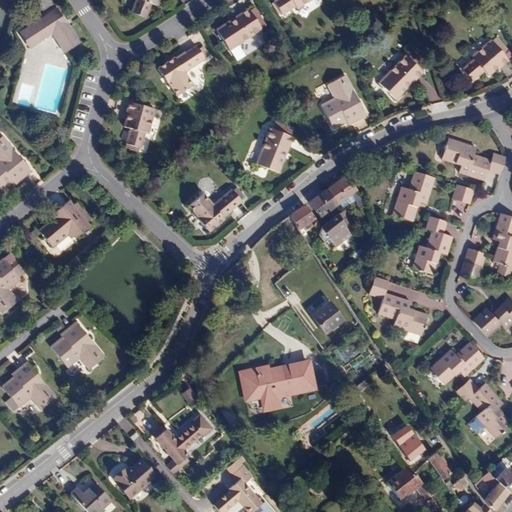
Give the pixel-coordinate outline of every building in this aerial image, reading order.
[(53,3),(51,0),(38,0),(36,1),(42,10),(53,3)] [(135,0),(131,11),(145,18),(151,3),(157,6),(159,0),(135,0)] [(298,10),(312,0),(275,0),(273,2),(275,5),(272,7),(278,16),(281,14),(282,16),(296,7),(298,10)] [(79,43),(57,8),(28,26),(38,42),(52,33),(64,52),(79,43)] [(250,11),(249,9),(217,31),(229,50),(262,29),(261,29),(258,23),(262,20),(255,8),(250,11)] [(262,20),(258,23),(261,29),(266,26),(262,20)] [(38,42),(28,26),(19,32),(30,48),(38,42)] [(509,61),(490,40),(471,56),(473,59),(461,69),(472,82),(484,71),(489,76),(498,69),(499,70),(509,61)] [(192,85),(183,72),(205,59),(197,47),(186,54),(185,53),(176,59),(175,58),(159,69),(168,84),(170,83),(177,95),(192,85)] [(395,100),(423,73),(421,71),(418,68),(421,65),(423,63),(412,52),(407,57),(406,56),(379,83),(395,100)] [(349,84),(345,75),(340,78),(345,86),(349,84)] [(366,116),(349,84),(345,86),(340,78),(326,85),(333,99),(321,106),(333,129),(346,122),(348,126),(366,116)] [(149,134),(156,110),(128,103),(124,116),(126,117),(124,127),(129,129),(125,148),(132,150),(133,146),(138,147),(141,148),(146,133),(149,134)] [(278,173),(292,137),(285,134),(286,130),(276,125),(274,130),(271,128),(257,165),(278,173)] [(31,171),(22,159),(20,161),(13,153),(15,151),(2,136),(0,137),(0,191),(14,180),(18,177),(20,180),(31,171)] [(499,174),(503,161),(504,158),(504,157),(493,153),(490,160),(473,154),(475,148),(447,138),(441,158),(460,165),(458,172),(484,181),(488,170),(499,174)] [(22,159),(15,151),(13,153),(20,161),(22,159)] [(426,205),(434,179),(413,172),(407,190),(400,188),(392,214),(412,221),(419,202),(426,205)] [(360,197),(355,188),(349,180),(345,174),(326,188),(338,204),(342,209),(355,200),(359,208),(364,205),(360,197)] [(470,203),(473,192),(455,186),(451,197),(469,204),(470,203)] [(222,218),(232,211),(231,210),(242,201),(241,200),(244,197),(237,188),(233,191),(232,190),(213,206),(204,195),(189,207),(198,218),(199,217),(210,230),(223,220),(222,218)] [(338,204),(326,188),(309,202),(321,217),(338,204)] [(86,220),(90,217),(83,208),(82,209),(78,212),(72,204),(68,199),(55,210),(57,213),(53,217),(38,229),(53,246),(67,234),(70,237),(74,235),(81,229),(82,231),(89,225),(86,220)] [(82,209),(76,201),(72,204),(78,212),(82,209)] [(315,219),(304,204),(289,215),(299,230),(304,227),(306,230),(312,226),(310,222),(315,219)] [(350,218),(345,210),(343,211),(338,215),(343,223),(350,218)] [(511,267),(511,217),(499,214),(492,239),(498,241),(493,261),(511,267)] [(352,235),(343,223),(338,215),(321,227),(319,236),(324,242),(329,238),(336,247),(338,245),(340,247),(345,255),(349,252),(348,250),(351,247),(346,239),(352,235)] [(446,255),(452,237),(443,234),(446,222),(429,217),(424,229),(431,231),(426,248),(419,246),(412,268),(432,275),(440,253),(446,255)] [(482,267),(486,254),(467,249),(463,262),(482,267)] [(8,288),(20,279),(19,277),(16,274),(20,271),(16,265),(12,269),(3,258),(0,260),(0,301),(0,302),(6,309),(17,300),(8,288)] [(482,267),(463,262),(459,276),(477,281),(482,267)] [(340,275),(335,267),(329,272),(335,280),(340,275)] [(407,308),(410,302),(384,293),(388,282),(374,277),(368,294),(382,299),(378,313),(395,319),(392,326),(420,335),(427,315),(407,308)] [(486,309),(472,321),(486,338),(500,325),(505,331),(511,324),(511,302),(508,299),(491,314),(486,309)] [(343,320),(329,301),(311,315),(326,333),(343,320)] [(98,349),(92,341),(90,343),(82,335),(85,333),(76,321),(64,330),(66,333),(62,337),(50,346),(67,367),(79,357),(88,369),(100,359),(94,352),(98,349)] [(92,341),(85,333),(82,335),(90,343),(92,341)] [(463,376),(483,359),(469,343),(455,354),(451,350),(429,369),(443,385),(459,372),(463,376)] [(100,359),(104,356),(98,349),(94,352),(100,359)] [(49,388),(43,381),(40,383),(34,375),(37,372),(27,361),(16,370),(18,373),(14,376),(2,385),(11,397),(6,401),(13,409),(18,405),(19,407),(31,397),(40,409),(51,399),(45,392),(49,388)] [(269,366),(240,373),(246,401),(261,398),(264,411),(279,407),(277,397),(315,389),(315,387),(327,384),(324,372),(312,374),(310,361),(270,369),(269,366)] [(40,383),(43,381),(37,372),(34,375),(40,383)] [(356,396),(370,383),(367,378),(352,390),(356,396)] [(479,389),(470,380),(456,393),(465,402),(469,398),(479,389)] [(511,423),(497,408),(503,404),(485,384),(479,389),(469,398),(481,412),(476,416),(485,427),(495,438),(511,423)] [(56,396),(49,388),(45,392),(51,399),(56,396)] [(189,405),(196,400),(189,389),(182,394),(189,405)] [(381,422),(374,412),(369,415),(377,426),(381,422)] [(184,450),(202,435),(203,437),(212,429),(200,414),(191,422),(192,424),(175,439),(166,429),(155,438),(173,459),(165,465),(173,474),(181,468),(179,465),(189,456),(184,450)] [(485,427),(476,416),(470,421),(479,432),(485,427)] [(424,450),(405,422),(389,432),(409,460),(424,450)] [(155,438),(166,429),(164,425),(153,434),(155,438)] [(446,463),(442,457),(440,459),(436,453),(430,458),(428,460),(441,479),(450,473),(444,465),(446,463)] [(181,468),(191,459),(189,456),(179,465),(181,468)] [(129,498),(155,477),(140,460),(125,472),(123,470),(112,479),(129,498)] [(511,488),(511,475),(511,474),(503,467),(499,463),(489,472),(509,493),(511,488)] [(251,511),(260,504),(244,484),(252,477),(242,466),(232,475),(236,481),(228,488),(229,490),(212,505),(218,511),(222,511),(237,500),(247,511),(251,511)] [(421,485),(413,474),(407,466),(386,482),(400,500),(414,490),(421,485)] [(509,493),(489,472),(481,479),(492,489),(484,499),(495,510),(509,493)] [(466,495),(461,488),(466,484),(462,478),(452,486),(448,489),(458,503),(466,495)] [(98,511),(111,501),(94,483),(82,493),(77,487),(70,494),(86,511),(98,511)] [(428,495),(421,485),(414,490),(430,511),(440,511),(438,508),(428,495)] [(444,503),(434,490),(428,495),(438,508),(444,503)] [(488,511),(483,503),(480,507),(473,503),(465,511),(488,511)]
